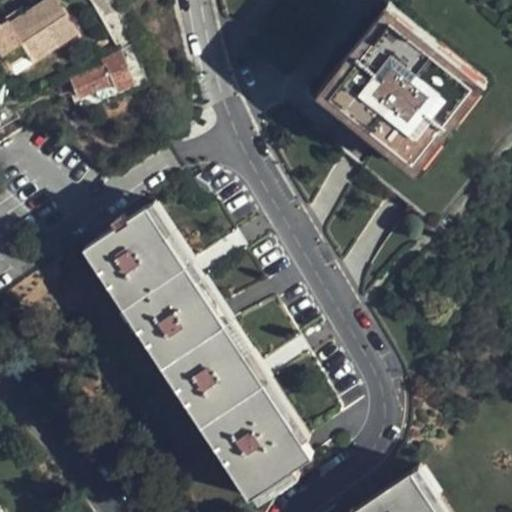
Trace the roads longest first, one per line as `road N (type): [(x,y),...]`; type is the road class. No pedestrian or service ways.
road 1 (residential): [(174,0),(196,84),(365,370),(371,413),(351,455),(293,511)]
road 2 (residential): [(0,386),(59,437),(110,511)]
